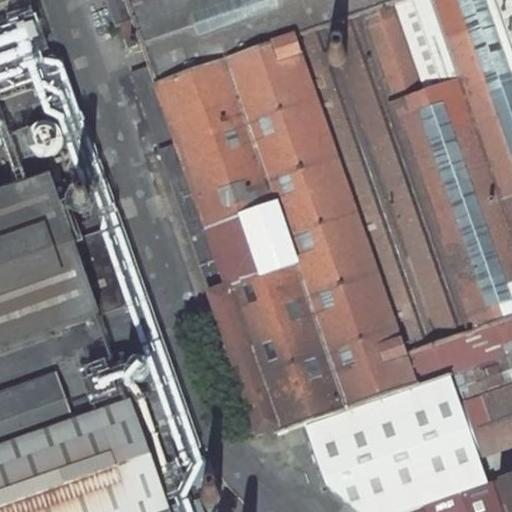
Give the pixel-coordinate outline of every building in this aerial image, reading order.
[(511,511),(511,0),(97,0),(109,33),(133,24),(149,69),(125,77),(252,441),(276,433),(278,438),(305,429),(324,485),(357,511),(413,511),(425,509),(426,511),(511,511)] [(38,150),(59,142),(51,121),(30,128),(38,150)] [(0,346),(120,305),(96,233),(71,241),(46,172),(0,188),(0,346)] [(81,209),(83,208),(84,207),(85,204),(86,200),(83,195),(81,193),(77,192),(74,193),(71,195),(69,198),(68,200),(69,203),(71,207),(74,209),(77,210),(81,209)] [(0,511),(197,511),(194,501),(166,511),(125,394),(115,397),(106,373),(84,381),(92,405),(68,414),(54,376),(0,395),(0,511)] [(223,501),(223,496),(222,494),(219,491),(216,489),(211,489),(207,490),(204,492),(201,495),(200,500),(201,504),(206,511),(209,511),(214,511),(219,509),(221,507),(223,501)]
